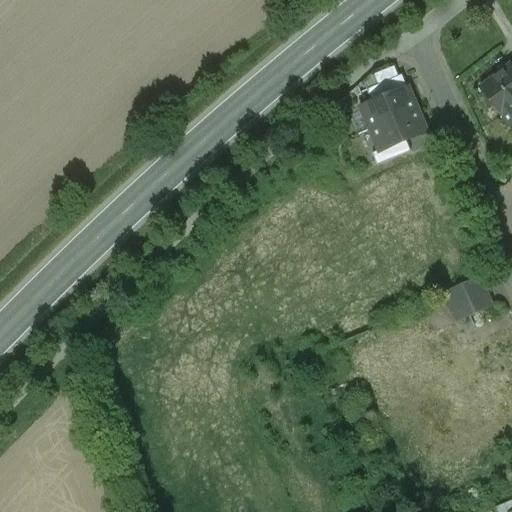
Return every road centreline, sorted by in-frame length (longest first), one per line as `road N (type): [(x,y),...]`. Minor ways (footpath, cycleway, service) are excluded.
road 1 (track): [(0,416),(225,192),(414,34)]
road 2 (secondary): [(0,341),(130,208),(376,0)]
road 3 (residential): [(511,264),(414,34),(462,0)]
